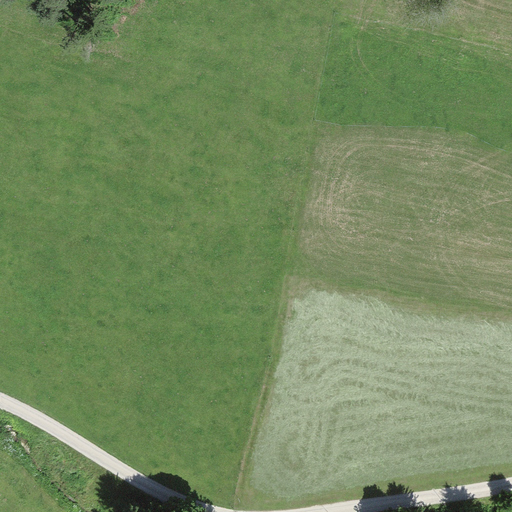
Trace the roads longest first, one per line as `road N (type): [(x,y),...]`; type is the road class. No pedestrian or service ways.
road 1 (track): [(214,511),(170,499),(0,406)]
road 2 (track): [(511,483),(312,511)]
